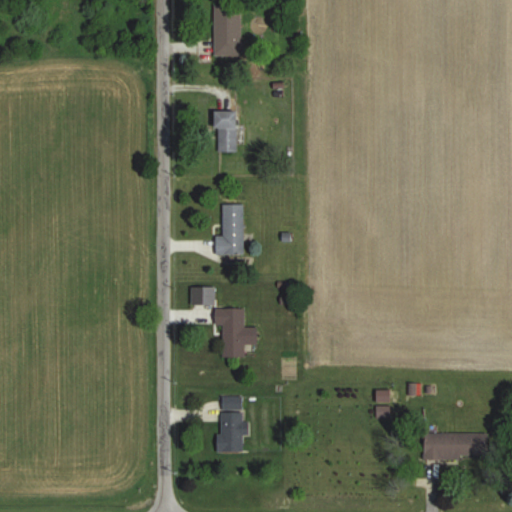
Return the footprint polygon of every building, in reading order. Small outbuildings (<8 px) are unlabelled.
[(219,57),(246,56),(245,6),(218,6),(219,57)] [(243,152),(243,112),(221,112),(222,153),(243,152)] [(227,236),(220,236),(220,256),(249,255),(248,205),(227,205),(227,236)] [(219,306),(219,288),(194,288),(194,305),(219,306)] [(227,358),(249,357),(249,345),(263,345),(262,328),(249,328),(249,309),(219,309),(220,326),(226,326),(227,358)] [(221,453),(247,453),(247,436),(254,436),(253,423),(246,423),(246,397),(225,397),(225,436),(221,436),(221,453)] [(429,460),(494,458),(493,434),(429,436),(429,460)]
